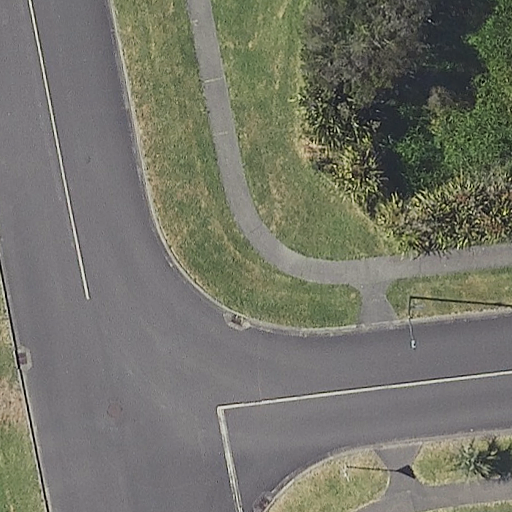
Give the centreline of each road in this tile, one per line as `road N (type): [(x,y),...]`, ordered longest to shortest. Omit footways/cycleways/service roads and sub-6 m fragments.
road 1 (residential): [(113,425),(31,0)]
road 2 (residential): [(511,370),(113,425)]
